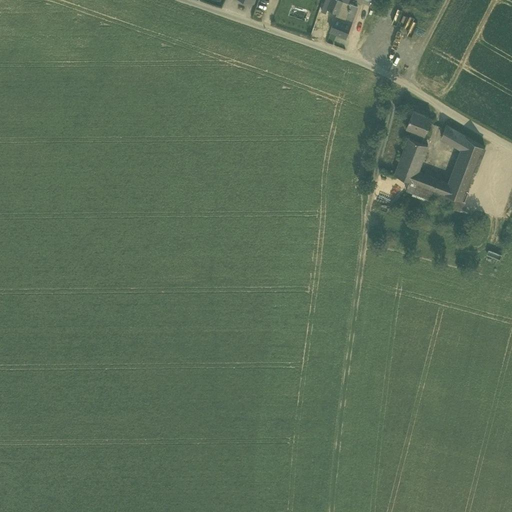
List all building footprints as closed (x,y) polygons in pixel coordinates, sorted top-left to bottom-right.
[(337,13),(338,13),(343,1),(340,0),(331,0),(328,7),(328,9),(337,13)] [(345,20),(351,4),(348,3),(343,1),(338,13),(337,13),(336,16),(345,20)] [(351,4),(345,20),(352,22),(358,7),(351,4)] [(346,37),(352,22),(345,20),(336,16),(330,31),(331,31),(345,37),(346,37)] [(407,127),(413,129),(425,134),(432,118),(413,111),(407,127)] [(442,138),(461,149),(466,136),(447,125),(442,138)] [(422,142),(425,134),(413,129),(409,138),(422,142)] [(461,149),(448,183),(444,193),(465,201),(474,176),(485,147),(466,136),(461,149)] [(485,180),(474,176),(465,201),(444,193),(448,183),(418,172),(428,145),(422,142),(409,138),(395,174),(410,180),(406,190),(472,215),(476,205),(485,180)] [(509,162),(485,147),(474,176),(485,180),(476,205),(491,210),(509,162)]
